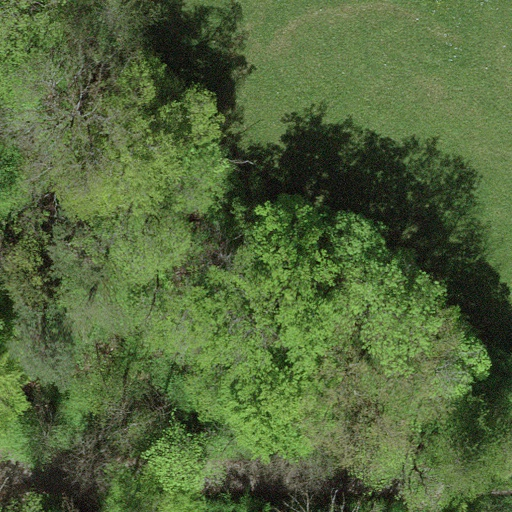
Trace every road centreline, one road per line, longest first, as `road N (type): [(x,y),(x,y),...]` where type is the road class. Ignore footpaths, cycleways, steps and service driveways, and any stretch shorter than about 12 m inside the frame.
road 1 (unclassified): [(511,487),(423,494),(0,487)]
road 2 (track): [(31,511),(157,492)]
